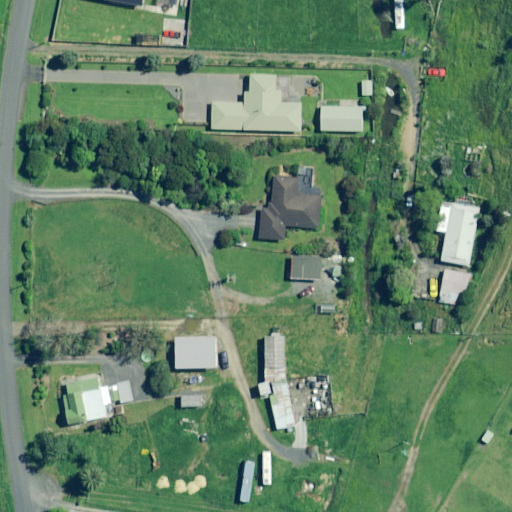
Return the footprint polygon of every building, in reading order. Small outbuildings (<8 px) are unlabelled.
[(187,21),(165,20),(164,45),(186,46),(187,21)] [(276,103),(276,76),(250,75),(250,91),(245,91),(245,103),(213,102),(212,129),(300,131),(301,104),(276,103)] [(372,95),(371,81),(362,82),(362,95),(372,95)] [(361,133),(362,107),(359,107),(359,100),(339,100),(339,106),(320,106),(319,131),(361,133)] [(483,152),(465,149),(464,161),(481,164),(483,152)] [(298,178),(274,176),(272,209),(261,209),(259,238),(285,240),(286,226),(318,228),(321,190),(298,189),(298,178)] [(478,208),(441,202),(436,231),(447,233),(442,261),(468,265),(478,208)] [(471,275),(445,270),(439,302),(461,306),(464,292),(468,292),(471,275)] [(285,336),(265,336),(265,381),(285,381),(285,336)] [(110,404),(107,388),(102,389),(99,375),(66,382),(69,395),(63,396),(69,425),(108,417),(105,405),(110,404)] [(331,413),(326,380),(300,383),(305,416),(331,413)] [(133,401),(128,381),(117,384),(121,403),(133,401)] [(295,427),(286,382),(273,384),(275,395),(270,396),(277,430),(295,427)] [(494,436),(484,430),(477,441),(487,447),(494,436)]
